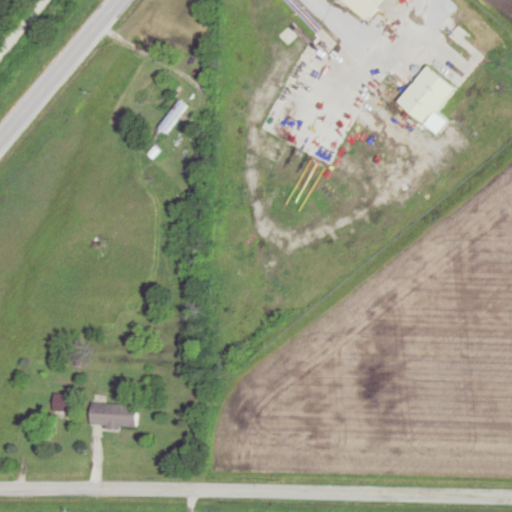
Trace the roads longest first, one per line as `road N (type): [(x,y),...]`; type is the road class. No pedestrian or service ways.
road 1 (residential): [(511,505),(0,497)]
road 2 (primary): [(0,142),(120,0)]
